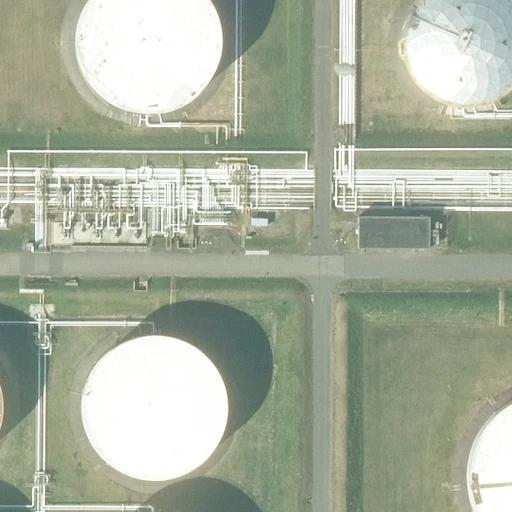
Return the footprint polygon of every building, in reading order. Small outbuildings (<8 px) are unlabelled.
[(218,24),(216,20),(216,17),(214,13),(213,11),(211,7),(209,4),(208,2),(207,0),(206,0),(87,0),(86,4),(83,9),(80,15),(78,21),(76,27),(76,29),(75,34),(75,40),(75,42),(75,47),(76,51),(76,55),(77,59),(78,63),(80,67),(81,71),(82,73),(84,77),(87,81),(89,84),(92,88),(93,89),(96,92),(98,94),(101,97),(104,99),(108,102),(109,103),(113,105),(117,107),(121,109),(125,110),(131,112),(135,113),(140,113),(146,114),(152,114),(157,113),(161,113),(165,112),(169,110),(175,108),(179,106),(183,104),(188,101),(192,99),(195,96),(200,91),(204,86),(207,83),(209,79),(211,76),(213,72),(215,68),(216,64),(217,60),(218,56),(219,54),(219,49),(220,45),(220,41),(219,34),(219,32),(218,28),(218,24)] [(399,37),(398,44),(399,51),(400,58),(402,65),(405,72),(408,78),(412,83),(417,89),(422,93),(428,97),(434,101),(441,104),(448,105),(455,107),(462,107),(469,107),(476,105),(482,103),(489,101),(495,97),(501,93),(506,88),(511,83),(511,81),(511,6),(510,4),(506,0),(415,0),(412,5),(408,11),(404,17),(402,23),(400,30),(399,37)] [(429,250),(429,218),(358,218),(357,250),(429,250)] [(218,438),(220,434),(221,432),(222,428),(223,423),(224,419),(224,417),(225,413),(225,408),(225,404),(224,398),(224,393),(223,389),(221,383),(219,379),(217,375),(215,371),(213,368),(209,363),(205,358),(202,355),(199,352),(195,349),(192,347),(188,345),(184,343),(180,341),(176,339),(170,338),(164,336),(159,336),(155,335),(151,335),(147,336),(140,337),(134,338),(130,339),(126,341),(122,342),(118,344),(114,347),(111,349),(107,352),(104,354),(102,356),(99,359),(98,360),(95,364),(93,367),(90,371),(88,375),(86,379),(86,381),(84,385),(83,389),(82,393),(81,397),(81,401),(80,408),(80,412),(81,414),(81,419),(81,421),(83,427),(84,431),(85,433),(87,437),(87,439),(89,443),(90,445),(93,448),(94,450),(95,452),(98,455),(99,457),(102,460),(106,463),(109,466),(113,468),(118,471),(124,474),(128,476),(132,477),(136,478),(142,479),(149,480),(155,480),(162,480),(168,479),(174,477),(180,475),(186,472),(192,469),(197,465),(202,461),(205,458),(206,456),(209,453),(211,451),(213,448),(214,446),(216,442),(217,440),(218,438)] [(511,511),(511,402),(509,403),(504,407),(500,410),(496,413),(491,418),(486,423),(483,426),(481,430),(478,434),(477,436),(475,440),(473,444),(472,447),(470,451),(469,455),(468,460),(468,462),(467,467),(466,471),(466,476),(466,481),(467,485),(467,490),(467,492),(468,497),(470,501),(470,504),(472,508),(473,511),(511,511)]
